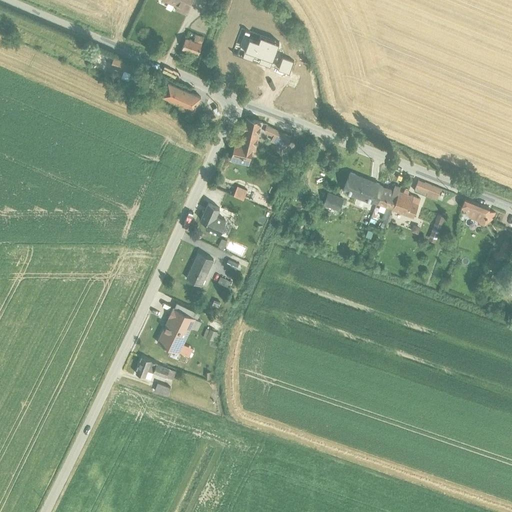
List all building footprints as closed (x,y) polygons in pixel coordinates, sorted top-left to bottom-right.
[(164,0),(177,6),(175,9),(185,14),(192,0),(164,0)] [(266,9),(262,20),(268,21),(271,11),(266,9)] [(186,38),(182,48),(199,53),(204,37),(196,34),(195,41),(186,38)] [(257,35),(252,51),(278,59),(277,65),(294,70),(300,51),(283,46),(282,48),(278,47),(279,42),(257,35)] [(114,58),(111,64),(115,65),(114,67),(124,71),(124,69),(129,71),(131,66),(114,58)] [(271,64),(268,72),(276,75),(279,67),(271,64)] [(180,103),(194,110),(195,110),(201,96),(168,82),(162,96),(180,103)] [(194,110),(180,103),(178,108),(192,114),(194,110)] [(235,143),(232,159),(249,164),(253,149),(255,150),(262,121),(247,118),(241,144),(235,143)] [(267,124),(265,132),(273,136),(271,141),(286,147),(292,135),(267,124)] [(328,150),(322,163),(332,167),(338,155),(328,150)] [(377,203),(383,186),(379,185),(380,184),(377,182),(372,182),(359,177),(355,174),(350,172),(343,192),(372,203),(373,201),(377,203)] [(428,192),(438,196),(441,188),(419,179),(414,190),(427,195),(428,192)] [(234,195),(244,199),(247,189),(238,185),(234,195)] [(383,186),(377,203),(386,207),(382,219),(383,220),(382,222),(381,222),(379,227),(385,229),(393,209),(399,190),(401,187),(395,185),(393,190),(383,186)] [(399,190),(393,209),(414,217),(419,203),(412,200),(414,196),(399,190)] [(327,195),(324,204),(339,210),(344,198),(329,192),(327,195)] [(244,199),(234,195),(230,193),(228,198),(222,196),(218,207),(208,203),(206,208),(204,207),(202,210),(205,211),(201,219),(207,222),(206,229),(219,235),(224,228),(226,220),(217,216),(221,208),(232,213),(233,211),(238,213),(240,208),(248,211),(251,203),(244,199)] [(465,197),(461,207),(465,208),(469,216),(478,220),(480,224),(485,226),(492,220),(495,212),(488,209),(489,207),(465,197)] [(436,220),(443,222),(445,216),(438,214),(436,220)] [(443,222),(436,220),(428,239),(435,242),(443,222)] [(414,224),(411,231),(419,234),(421,226),(414,224)] [(222,238),(218,246),(223,248),(227,240),(222,238)] [(499,250),(493,253),(497,262),(507,257),(511,244),(511,242),(504,239),(499,250)] [(199,252),(187,278),(202,285),(203,283),(204,284),(206,280),(205,280),(215,259),(199,252)] [(229,259),(226,265),(236,270),(239,264),(229,259)] [(493,275),(480,305),(485,307),(498,277),(493,275)] [(221,277),(218,283),(230,288),(231,284),(230,283),(230,282),(221,277)] [(163,331),(157,342),(180,353),(180,352),(189,356),(193,348),(184,343),(196,318),(197,318),(200,312),(177,302),(175,307),(173,307),(169,316),(171,317),(164,331),(163,331)] [(211,320),(209,326),(219,331),(222,325),(211,320)] [(206,328),(203,336),(214,340),(217,331),(210,328),(210,329),(206,328)] [(142,357),(136,373),(151,379),(154,373),(166,377),(167,377),(174,380),(176,371),(142,357)] [(158,383),(154,391),(168,396),(171,387),(158,383)]
